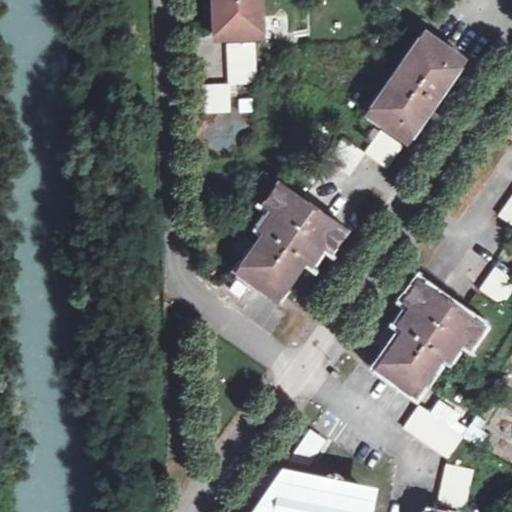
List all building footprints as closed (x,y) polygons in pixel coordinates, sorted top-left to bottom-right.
[(262,0),(214,0),(216,35),(264,33),(262,0)] [(465,59),(425,32),(369,112),(409,139),(465,59)] [(229,42),(230,84),(259,82),(258,41),(229,42)] [(231,111),(230,84),(203,84),(204,112),(231,111)] [(381,129),(365,152),(388,168),(404,145),(381,129)] [(349,175),(365,152),(343,136),(326,159),(349,175)] [(325,164),(303,149),(287,172),(309,187),(325,164)] [(305,258),(311,262),(324,244),(330,249),(344,229),(280,183),(266,202),(272,208),(260,224),(267,229),(238,269),(277,297),(305,258)] [(511,197),(500,214),(511,222),(511,197)] [(511,290),(511,276),(496,266),(479,289),(502,305),(511,290)] [(443,354),(450,358),(462,340),(469,345),(482,325),(417,279),(403,299),(410,304),(398,320),(404,325),(376,365),(416,393),(443,354)] [(463,435),(420,404),(404,426),(447,457),(463,435)] [(310,431),(293,457),(308,460),(322,439),(310,431)] [(472,469),(445,464),(437,502),(464,508),(472,469)] [(319,466),(315,483),(280,476),(276,496),(268,494),(255,511),(366,511),(370,494),(341,488),(342,481),(345,478),(345,473),(342,469),(339,467),(336,467),(332,469),(319,466)] [(263,467),(248,490),(258,492),(274,469),(263,467)]
